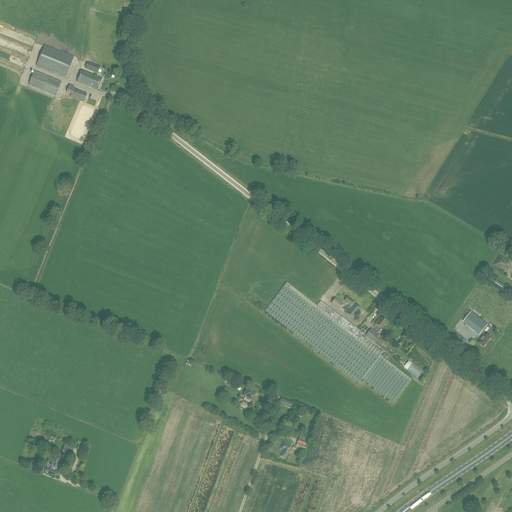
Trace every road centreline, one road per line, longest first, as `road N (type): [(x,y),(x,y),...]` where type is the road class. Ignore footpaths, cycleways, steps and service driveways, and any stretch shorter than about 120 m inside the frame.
road 1 (unclassified): [(511,401),(152,119),(128,62),(138,0)]
road 2 (unclassified): [(511,415),(376,511)]
